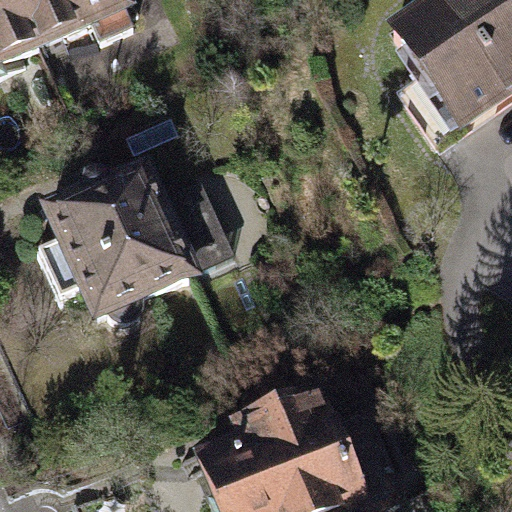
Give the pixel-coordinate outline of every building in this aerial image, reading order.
[(20,0),(0,0),(0,65),(41,46),(20,0)] [(20,0),(41,46),(131,6),(128,0),(20,0)] [(511,0),(423,0),(382,27),(453,135),(511,96),(511,0)] [(214,275),(157,156),(31,216),(87,335),(214,275)] [(219,511),(377,511),(384,509),(328,398),(196,464),(219,511)]
